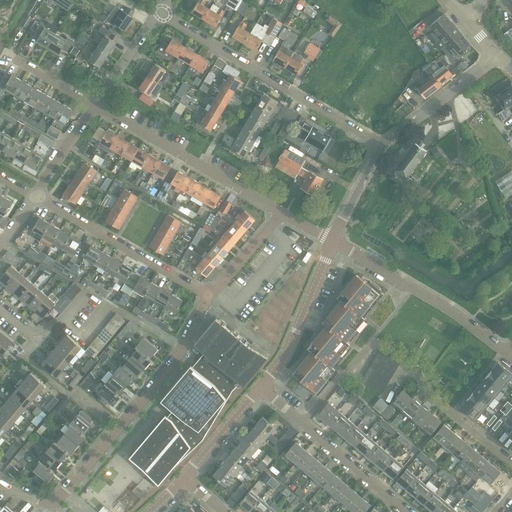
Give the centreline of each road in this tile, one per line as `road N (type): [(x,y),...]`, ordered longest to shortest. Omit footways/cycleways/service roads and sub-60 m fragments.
road 1 (residential): [(302,423),(371,340),(417,369),(430,397),(511,463)]
road 2 (residential): [(381,144),(158,10)]
road 3 (residential): [(50,502),(183,348),(206,298)]
road 4 (residential): [(281,212),(93,105)]
road 5 (residential): [(508,352),(331,240)]
road 6 (residential): [(206,298),(34,196)]
road 7 (residential): [(259,388),(283,357),(331,240)]
road 8 (residential): [(381,144),(495,55)]
road 9 (residential): [(405,511),(302,423)]
